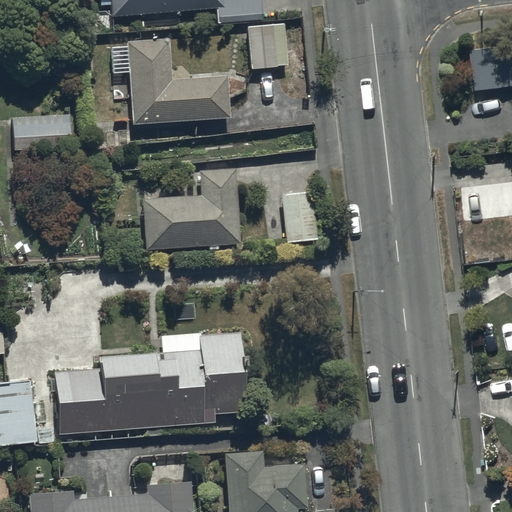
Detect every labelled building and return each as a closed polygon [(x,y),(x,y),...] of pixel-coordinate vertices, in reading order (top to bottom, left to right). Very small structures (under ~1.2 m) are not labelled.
[(262,0),(113,0),(114,15),(218,7),(219,23),(264,19),(262,0)] [(284,24),(247,28),(251,69),(288,65),(284,24)] [(170,38),(127,41),(127,45),(113,46),(114,74),(129,73),(132,123),(230,117),(228,73),(172,76),(170,38)] [(511,62),(509,43),(468,49),(474,91),(511,85),(511,62)] [(69,115),(12,116),(13,150),(70,148),(69,115)] [(142,195),(145,248),(241,244),(238,169),(201,171),(201,194),(142,195)] [(313,192),(283,194),(287,243),(318,240),(313,192)] [(163,352),(100,357),(101,369),(55,372),(60,435),(216,424),(216,413),(246,411),(240,332),(202,335),(202,333),(162,336),(163,352)] [(31,377),(0,380),(0,445),(37,442),(31,377)] [(226,511),(294,511),(294,504),(301,503),(298,460),(263,462),(262,446),(221,449),(226,511)] [(26,489),(27,511),(190,511),(188,477),(147,480),(147,487),(74,492),(73,486),(26,489)]
